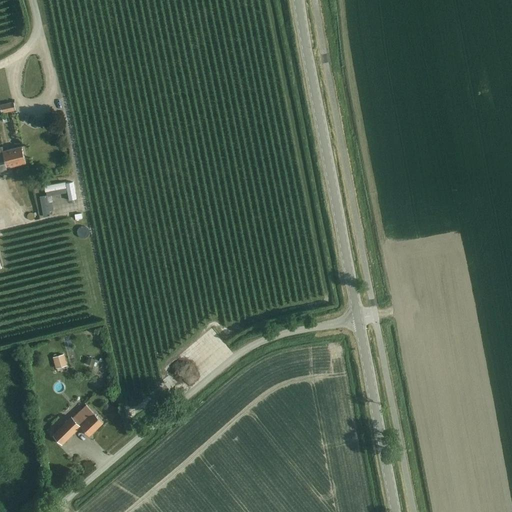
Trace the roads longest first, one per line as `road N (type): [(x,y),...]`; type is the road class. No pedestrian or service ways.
road 1 (unclassified): [(51,511),(239,353),(357,319)]
road 2 (tertiary): [(357,319),(298,0)]
road 3 (tertiary): [(394,511),(357,319)]
